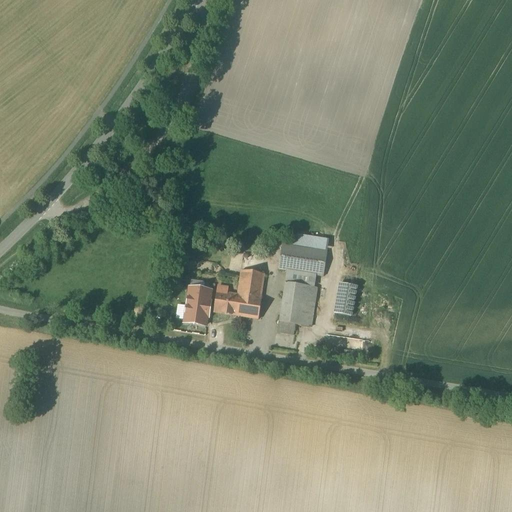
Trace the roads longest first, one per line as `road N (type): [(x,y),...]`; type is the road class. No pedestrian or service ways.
road 1 (unclassified): [(0,309),(511,402)]
road 2 (tertiary): [(0,250),(97,145),(193,0)]
